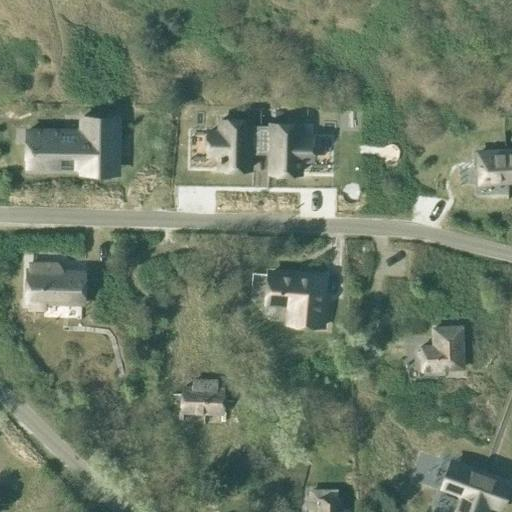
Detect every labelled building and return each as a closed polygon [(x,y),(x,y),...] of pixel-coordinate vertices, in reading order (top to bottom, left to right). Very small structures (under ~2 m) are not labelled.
[(81,167),(81,173),(109,174),(116,174),(117,160),(117,118),(81,117),(81,132),(81,167)] [(259,151),(260,130),(249,130),(249,121),(219,120),(219,132),(207,132),(207,155),(219,155),(219,169),(249,169),(249,151),(259,151)] [(270,130),(260,130),(259,151),(270,151),(269,173),(299,173),(299,160),(312,160),(312,137),(300,137),(300,125),(270,125),(270,130)] [(26,146),(26,167),(61,167),(61,165),(72,165),(72,167),(81,167),(81,132),(39,132),(26,131),(26,146)] [(507,181),(505,153),(477,154),(479,182),(507,181)] [(83,273),(57,273),(57,265),(30,264),(30,272),(26,272),(25,301),(29,301),(28,309),(44,310),(44,302),(82,303),(83,273)] [(267,275),(265,301),(291,304),(290,325),(322,328),(324,303),(323,303),(325,275),(268,270),(267,275)] [(433,347),(420,348),(421,371),(452,369),(462,369),(461,356),(460,329),(433,330),(433,347)] [(201,412),(202,381),(193,381),(192,388),(182,388),(181,412),(201,412)] [(215,382),(202,381),(201,412),(221,413),(222,389),(215,389),(215,382)] [(508,484),(461,467),(452,491),(463,495),(457,511),(485,511),(488,504),(499,508),(508,484)] [(337,497),(337,490),(308,490),(307,511),(341,511),(342,497),(337,497)]
